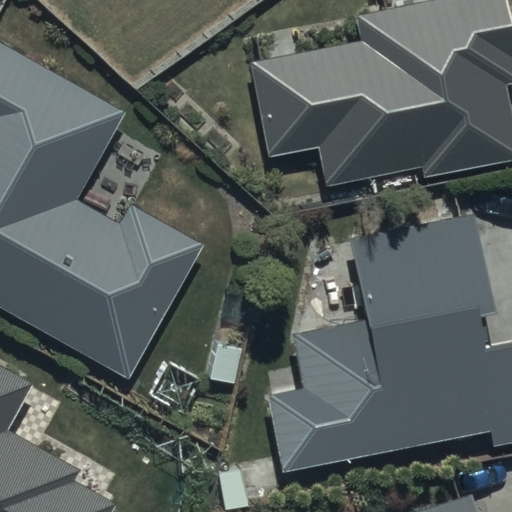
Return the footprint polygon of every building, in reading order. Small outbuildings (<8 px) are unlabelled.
[(353,28),(242,50),(260,144),(312,134),(320,174),(414,156),(415,166),(511,146),(511,139),(499,73),(511,70),(497,0),(384,0),(349,7),(353,28)] [(0,297),(123,366),(199,231),(127,191),(116,210),(74,186),(121,102),(0,34),(0,297)] [(257,381),(272,456),(480,417),(484,435),(511,429),(511,323),(470,331),(464,297),(482,293),(465,202),(341,225),(356,305),(284,319),(294,374),(257,381)] [(0,511),(98,511),(109,492),(67,470),(75,456),(4,418),(28,373),(0,358),(0,511)] [(474,511),(465,483),(367,511),(474,511)]
